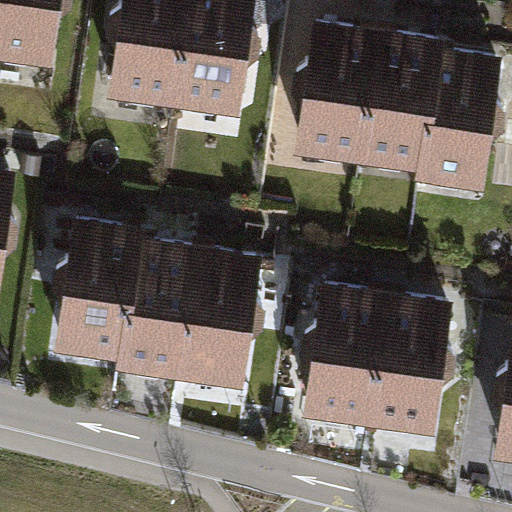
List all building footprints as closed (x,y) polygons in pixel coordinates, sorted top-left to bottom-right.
[(0,0),(0,27),(51,34),(55,0),(0,0)] [(111,0),(102,68),(169,76),(179,0),(111,0)] [(179,0),(169,76),(236,85),(247,0),(179,0)] [(293,120),(360,129),(375,14),(308,5),(293,120)] [(360,129),(427,138),(440,35),(442,23),(375,14),(360,129)] [(425,150),(492,159),(507,44),(440,35),(427,138),(425,150)] [(0,259),(13,163),(0,161),(0,259)] [(47,319),(114,328),(128,223),(129,213),(62,204),(47,319)] [(113,338),(179,347),(195,232),(128,223),(114,328),(113,338)] [(179,347),(246,356),(262,241),(195,232),(179,347)] [(300,384),(367,393),(382,278),(316,269),(300,384)] [(367,393),(434,401),(449,286),(382,278),(367,393)] [(495,425),(511,427),(511,310),(510,310),(495,425)]
